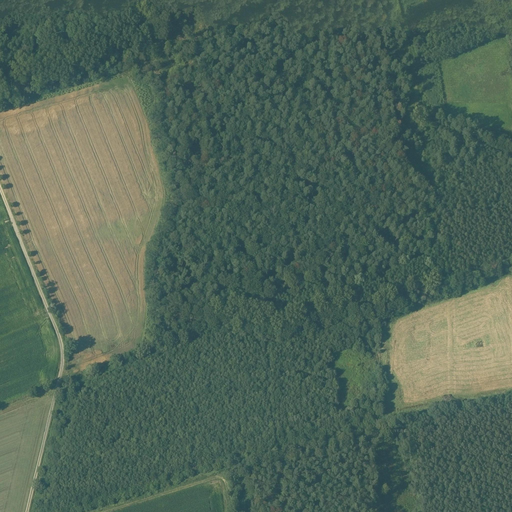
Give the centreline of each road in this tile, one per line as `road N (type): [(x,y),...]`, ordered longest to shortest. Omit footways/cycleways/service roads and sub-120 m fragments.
road 1 (track): [(0,187),(62,347),(26,511)]
road 2 (track): [(398,0),(432,189)]
road 3 (track): [(229,511),(221,477),(105,511)]
